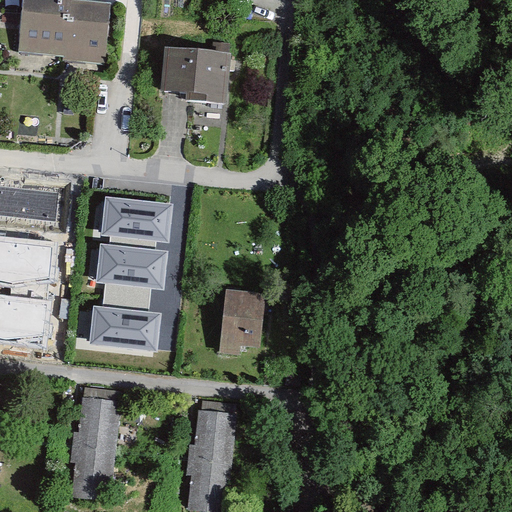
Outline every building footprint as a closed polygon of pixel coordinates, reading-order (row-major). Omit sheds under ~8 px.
[(77,0),(29,0),(23,57),(59,61),(58,70),(103,75),(110,11),(77,7),(77,0)] [(235,57),(169,52),(165,97),(189,99),(188,104),(231,107),(235,57)] [(58,194),(0,186),(0,216),(56,222),(58,194)] [(172,206),(106,198),(102,235),(168,242),(172,206)] [(58,244),(0,237),(0,283),(16,286),(54,282),(58,244)] [(167,252),(101,244),(97,281),(163,288),(167,252)] [(271,297),(229,293),(222,357),(242,359),(243,349),(265,352),(271,297)] [(52,301),(0,294),(0,342),(46,348),(52,301)] [(161,314),(95,307),(91,343),(157,351),(161,314)] [(76,449),(118,453),(122,398),(86,395),(82,435),(77,435),(76,449)] [(193,448),(191,462),(235,468),(242,416),(201,411),(197,448),(193,448)] [(113,504),(118,453),(76,449),(75,462),(79,462),(76,501),(113,504)] [(230,511),(235,468),(191,462),(189,478),(194,478),(190,511),(230,511)]
